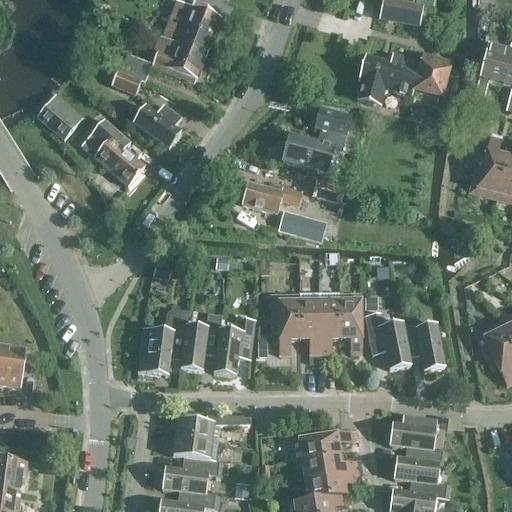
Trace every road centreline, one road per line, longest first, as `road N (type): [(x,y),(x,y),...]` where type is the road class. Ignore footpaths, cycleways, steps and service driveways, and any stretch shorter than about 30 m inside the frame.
road 1 (residential): [(81,305),(128,264),(245,107),(293,0)]
road 2 (residential): [(147,401),(357,402)]
road 3 (unclassified): [(81,305),(0,150)]
road 4 (residential): [(357,402),(511,413)]
